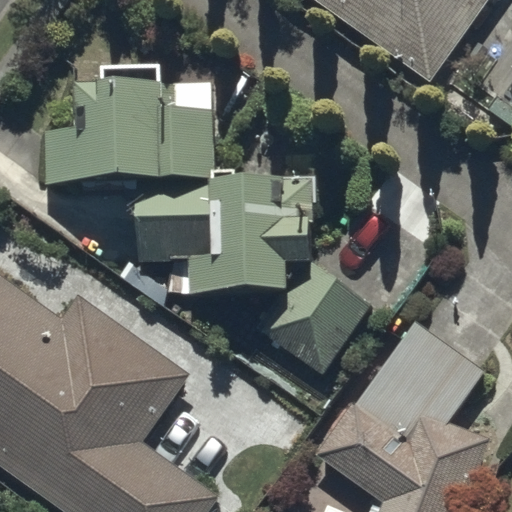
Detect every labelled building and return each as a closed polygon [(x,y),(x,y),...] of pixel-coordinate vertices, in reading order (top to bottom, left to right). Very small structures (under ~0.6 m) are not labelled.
[(308,0),(429,87),(491,0),(308,0)] [(100,87),(74,88),(76,132),(43,133),(44,188),(137,185),(139,266),(170,265),(170,295),(188,294),(188,298),(285,295),(284,267),(313,266),(310,182),(236,185),(236,175),(214,176),(211,85),(163,87),(163,68),(100,70),(100,87)] [(278,300),(256,330),(322,379),(372,312),(313,268),(297,289),(295,287),(282,303),(278,300)] [(0,277),(0,468),(60,511),(216,511),(222,504),(144,447),(194,379),(81,296),(62,322),(0,277)] [(317,459),(383,505),(380,511),(468,511),(495,443),(423,418),(405,445),(353,408),(317,459)]
